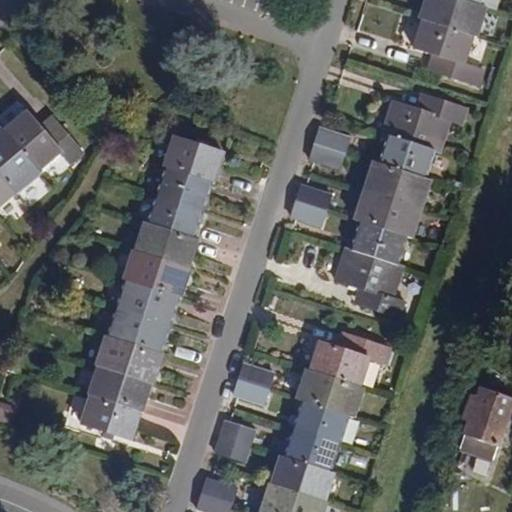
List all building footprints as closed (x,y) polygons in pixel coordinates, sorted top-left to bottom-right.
[(425,21),(475,37),(479,38),(488,10),(483,8),(457,0),(425,0),(419,19),(425,21)] [(457,0),(483,8),(485,0),(457,0)] [(467,64),(475,37),(425,21),(416,49),(442,58),(437,73),(475,86),(481,69),(467,64)] [(390,137),(433,151),(439,153),(451,119),(461,123),(466,108),(430,96),(424,111),(394,100),(382,134),(390,137)] [(0,119),(4,126),(24,111),(18,103),(0,115),(0,119)] [(5,131),(40,173),(63,154),(73,165),(84,154),(59,124),(47,133),(29,112),(5,131)] [(43,176),(40,173),(5,131),(3,128),(0,130),(0,172),(18,193),(20,196),(43,176)] [(316,143),(346,153),(351,138),(321,128),(316,143)] [(390,137),(380,164),(424,179),(433,151),(390,137)] [(341,171),(346,153),(316,143),(310,161),(341,171)] [(161,179),(164,180),(209,195),(212,196),(222,165),(172,148),(161,179)] [(424,179),(380,164),(373,163),(364,191),(421,210),(430,182),(424,179)] [(0,208),(18,193),(0,172),(0,208)] [(156,208),(201,223),(209,195),(164,180),(156,208)] [(304,186),(299,201),(328,210),(334,195),(304,186)] [(412,238),(421,210),(364,191),(355,219),(362,222),(407,236),(412,238)] [(328,210),(299,201),(293,217),(323,226),(328,210)] [(146,236),(192,251),(201,223),(156,208),(146,236)] [(362,222),(353,250),(397,265),(407,236),(362,222)] [(197,253),(192,251),(146,236),(144,235),(134,263),(187,281),(197,253)] [(397,265),(353,250),(346,248),(336,280),(367,290),(363,304),(400,316),(405,300),(394,297),(403,267),(397,265)] [(122,291),(125,292),(178,310),(180,310),(190,282),(187,281),(134,263),(132,263),(122,291)] [(116,321),(168,338),(178,310),(125,292),(116,321)] [(106,348),(159,366),(168,338),(116,321),(106,348)] [(323,342),(313,372),(363,388),(373,359),(387,364),(391,349),(354,336),(349,351),(323,342)] [(98,378),(151,395),(152,395),(162,367),(159,366),(106,348),(105,348),(95,376),(98,378)] [(242,380),(271,390),(277,373),(248,363),(242,380)] [(305,401),(352,416),(357,418),(367,389),(363,388),(313,372),(308,371),(299,399),(305,401)] [(89,406),(139,422),(141,423),(151,395),(98,378),(87,405),(89,406)] [(266,404),(271,390),(242,380),(237,395),(266,404)] [(511,407),(511,399),(480,388),(477,397),(471,395),(462,420),(468,421),(464,434),(498,447),(511,407)] [(343,445),(352,416),(305,401),(296,430),(343,445)] [(0,422),(10,426),(17,411),(0,403),(0,422)] [(130,451),(139,422),(89,406),(79,435),(130,451)] [(230,421),(224,438),(253,447),(258,430),(230,421)] [(343,445),(296,430),(287,459),(333,474),(343,445)] [(253,447),(224,438),(219,453),(248,462),(253,447)] [(273,485),(330,504),(338,476),(333,474),(287,459),(283,457),(273,485)] [(211,477),(205,494),(233,504),(239,487),(211,477)] [(327,511),(330,504),(273,485),(271,485),(262,511),(327,511)] [(230,511),(233,504),(205,494),(200,510),(207,511),(230,511)]
